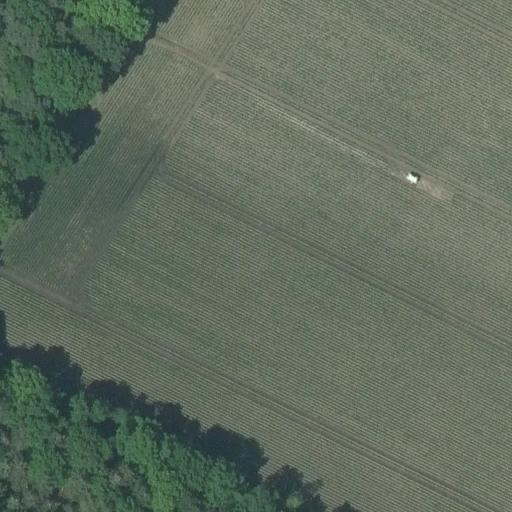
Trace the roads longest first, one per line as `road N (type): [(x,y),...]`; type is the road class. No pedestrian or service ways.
road 1 (track): [(299,511),(0,357)]
road 2 (track): [(0,218),(142,0)]
